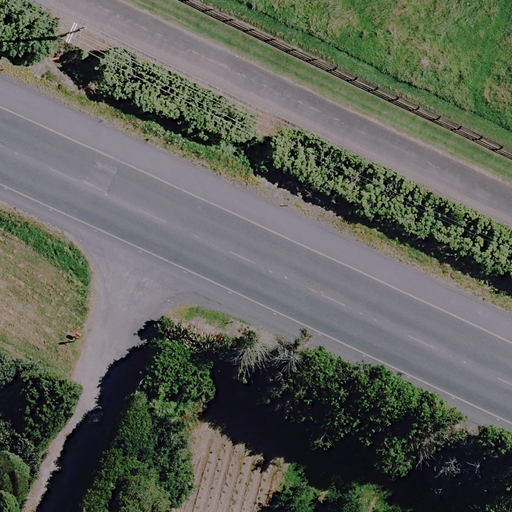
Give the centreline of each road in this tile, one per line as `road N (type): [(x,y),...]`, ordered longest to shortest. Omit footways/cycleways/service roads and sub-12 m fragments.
road 1 (primary): [(511,382),(0,139)]
road 2 (unknown): [(161,216),(36,511)]
